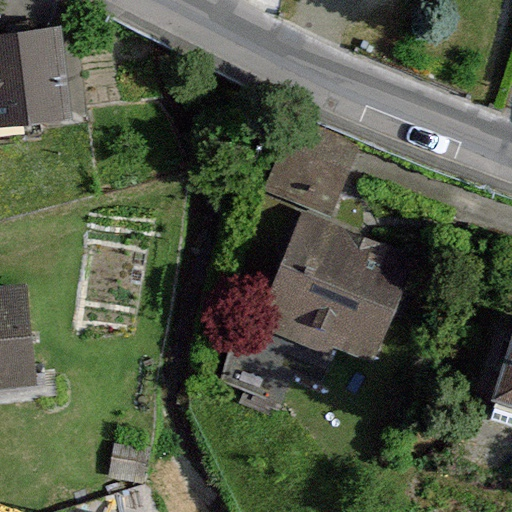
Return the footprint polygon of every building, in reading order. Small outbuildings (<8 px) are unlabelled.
[(0,115),(48,112),(42,29),(0,31),(0,115)] [(348,167),(283,143),(266,189),(331,213),(348,167)] [(406,256),(306,218),(271,309),(372,347),(406,256)] [(0,382),(29,380),(20,289),(0,290),(0,382)] [(511,357),(500,393),(511,396),(511,357)] [(112,444),(108,472),(147,476),(150,449),(112,444)]
